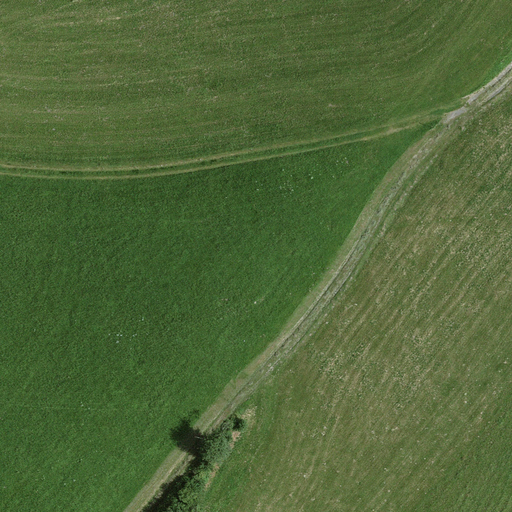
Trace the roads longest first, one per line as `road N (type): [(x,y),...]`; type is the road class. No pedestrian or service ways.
road 1 (track): [(0,165),(93,173),(273,151),(477,104),(511,75)]
road 2 (track): [(152,511),(477,104)]
